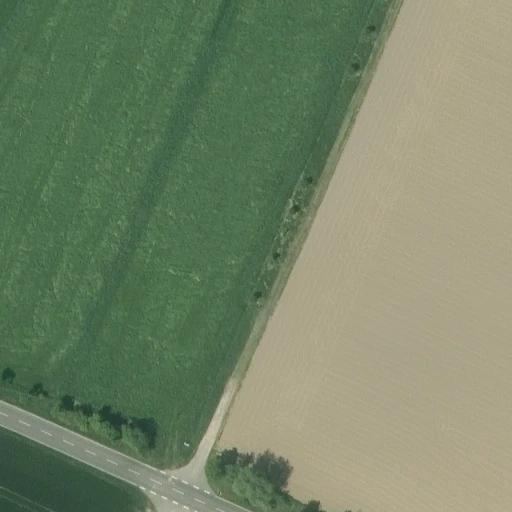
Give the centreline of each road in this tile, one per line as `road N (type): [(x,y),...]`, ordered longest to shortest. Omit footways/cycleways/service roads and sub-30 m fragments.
road 1 (track): [(184,497),(396,0)]
road 2 (tertiary): [(217,511),(0,412)]
